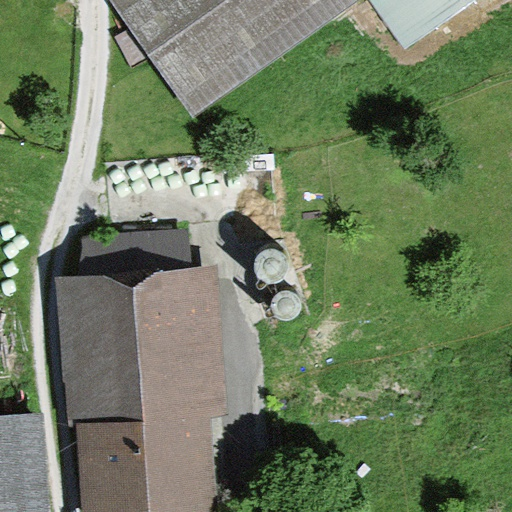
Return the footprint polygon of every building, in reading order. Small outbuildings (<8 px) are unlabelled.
[(186,100),(326,0),(117,0),(116,1),(186,100)] [(372,0),(405,46),(470,0),(372,0)] [(202,158),(140,156),(139,199),(200,201),(202,158)] [(184,237),(86,245),(80,283),(91,421),(98,420),(99,442),(83,444),(88,508),(195,500),(188,413),(197,412),(184,237)] [(41,511),(34,414),(0,416),(0,511),(41,511)]
